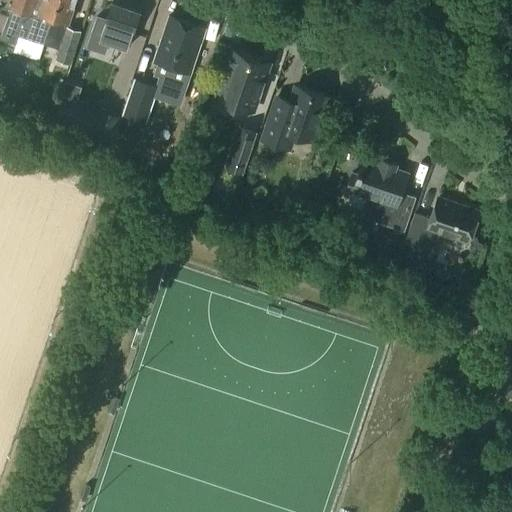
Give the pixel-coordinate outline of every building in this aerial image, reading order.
[(12,0),(10,8),(0,36),(0,38),(14,43),(17,34),(45,43),(58,0),(12,0)] [(58,0),(45,43),(59,48),(56,59),(70,63),(80,31),(66,27),(74,0),(58,0)] [(132,33),(139,12),(111,2),(105,19),(97,16),(95,20),(86,47),(104,53),(108,42),(127,48),(132,33)] [(190,72),(205,28),(168,16),(154,60),(159,62),(154,74),(160,76),(158,82),(183,90),(184,87),(189,72),(190,72)] [(138,46),(130,71),(144,75),(152,51),(138,46)] [(232,50),(216,96),(245,106),(247,100),(256,103),(267,72),(258,69),(261,60),(232,50)] [(145,120),(156,86),(134,79),(123,113),(144,120),(145,120)] [(271,115),(263,139),(287,147),(293,132),(312,139),(314,135),(317,136),(323,120),(319,119),(327,95),(297,85),(292,100),(277,96),(271,115)] [(59,101),(53,118),(112,139),(120,116),(98,108),(96,114),(59,101)] [(239,128),(232,149),(247,155),(254,133),(239,128)] [(352,172),(346,189),(374,199),(368,217),(403,229),(414,197),(401,192),(408,173),(394,168),(396,164),(381,158),(379,163),(363,157),(357,174),(352,172)] [(414,212),(404,242),(421,248),(428,227),(468,241),(478,211),(438,197),(431,218),(414,212)] [(506,339),(497,366),(511,370),(511,327),(506,339)]
